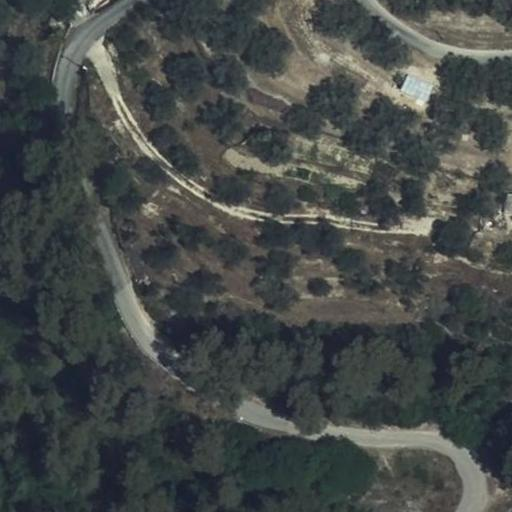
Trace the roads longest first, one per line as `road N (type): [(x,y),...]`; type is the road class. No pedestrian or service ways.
road 1 (residential): [(132,0),(84,37),(67,84),(67,133),(146,332),(201,393),(265,418),(442,440),(468,457),(475,493),(468,511)]
road 2 (residential): [(511,56),(440,48),(390,22),(370,0)]
